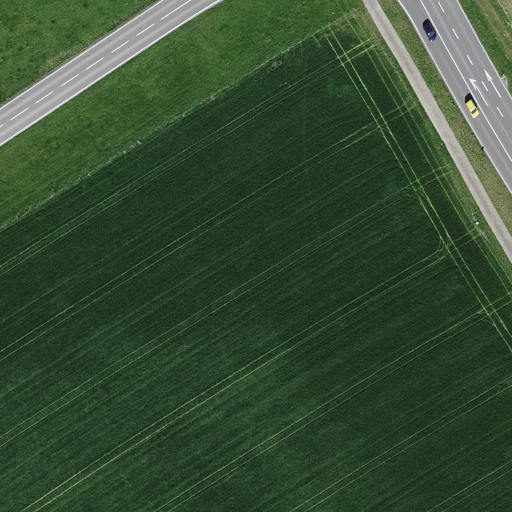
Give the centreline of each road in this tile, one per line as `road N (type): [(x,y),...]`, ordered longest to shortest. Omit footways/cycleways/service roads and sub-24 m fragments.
road 1 (tertiary): [(0,127),(190,0)]
road 2 (secondary): [(511,147),(428,0)]
